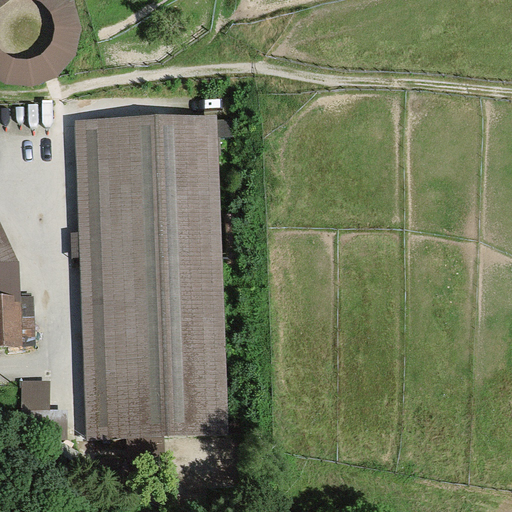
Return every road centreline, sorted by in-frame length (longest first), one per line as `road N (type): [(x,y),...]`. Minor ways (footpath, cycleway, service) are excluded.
road 1 (track): [(0,99),(60,100),(98,85),(248,74),(511,98)]
road 2 (unknown): [(0,173),(30,199),(58,249),(73,410)]
